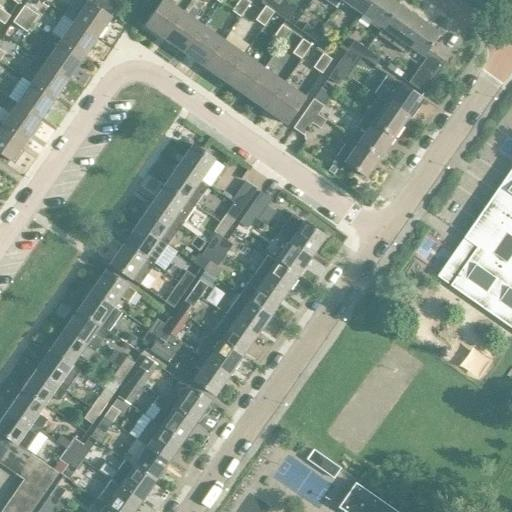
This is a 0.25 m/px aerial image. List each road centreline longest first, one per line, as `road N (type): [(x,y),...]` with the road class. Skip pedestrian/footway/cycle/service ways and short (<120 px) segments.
road 1 (unclassified): [(382,238),(141,69),(125,70),(0,247)]
road 2 (unclassified): [(193,511),(382,238)]
road 3 (residential): [(382,238),(511,51)]
